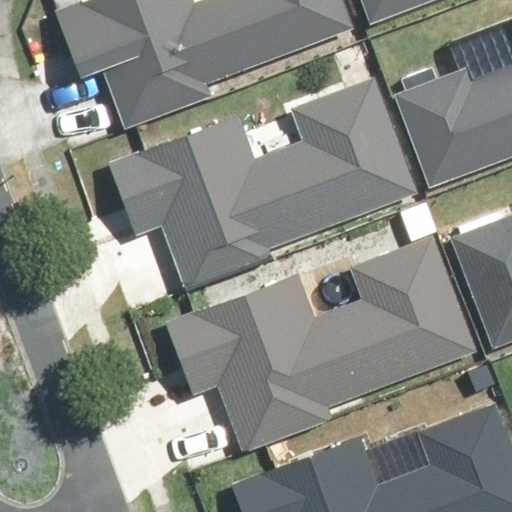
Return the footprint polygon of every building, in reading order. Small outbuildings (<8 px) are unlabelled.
[(366,37),(351,0),(219,0),(211,3),(209,0),(100,0),(66,14),(94,85),(114,77),(134,128),(366,37)] [(371,0),(381,27),(460,0),(371,0)] [(511,61),(412,98),(445,187),(511,162),(511,61)] [(428,189),(390,83),(302,116),(311,141),(267,157),(253,117),(115,168),(141,237),(176,225),(199,290),(292,256),(287,241),(428,189)] [(511,223),(463,242),(496,330),(511,324),(511,223)] [(340,407),(492,355),(451,237),(363,267),(374,300),(325,317),(310,276),(179,322),(205,398),(234,388),(256,452),(345,421),(340,407)] [(500,511),(511,508),(511,425),(497,382),(409,412),(420,445),(370,463),(356,421),(224,467),(240,511),(500,511)]
